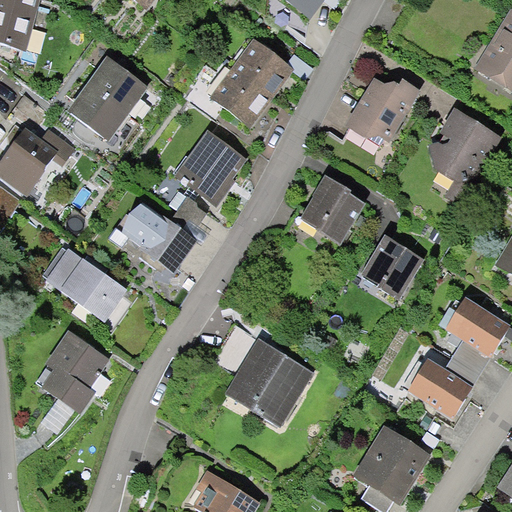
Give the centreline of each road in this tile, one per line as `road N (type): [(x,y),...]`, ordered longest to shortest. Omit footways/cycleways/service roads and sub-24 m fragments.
road 1 (residential): [(94,511),(128,410),(367,0)]
road 2 (residential): [(511,386),(426,511)]
